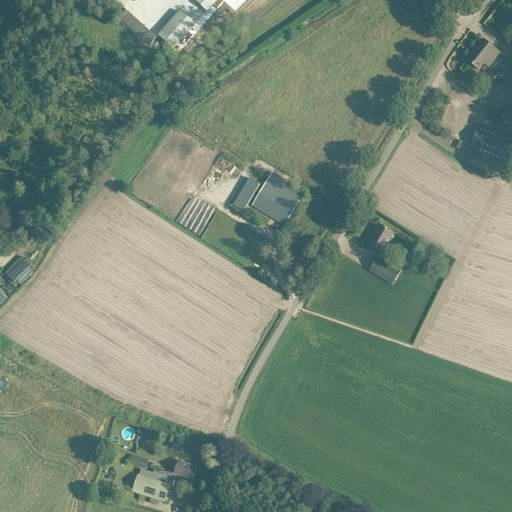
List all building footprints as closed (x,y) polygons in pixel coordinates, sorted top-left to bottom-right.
[(194,0),(195,1),(201,6),(207,12),(217,0),(194,0)] [(195,25),(180,11),(158,36),(174,50),(195,25)] [(152,48),(160,40),(131,14),(124,22),(152,48)] [(488,67),(499,53),(483,40),(466,61),(478,70),(484,63),(488,67)] [(511,137),(479,125),(469,151),(506,165),(511,150),(511,137)] [(301,198),(281,186),(284,181),(273,174),(255,202),(286,222),(301,198)] [(396,234),(385,227),(384,228),(379,225),(367,245),(383,254),(396,234)] [(398,269),(378,257),(369,271),(391,283),(398,269)] [(148,460),(136,456),(133,465),(146,469),(148,460)] [(142,470),(140,475),(170,485),(173,485),(176,475),(188,478),(186,483),(191,485),(197,468),(179,461),(173,473),(154,471),(153,473),(142,470)] [(138,475),(132,492),(140,495),(146,496),(151,498),(157,500),(165,502),(170,485),(140,475),(138,475)]
